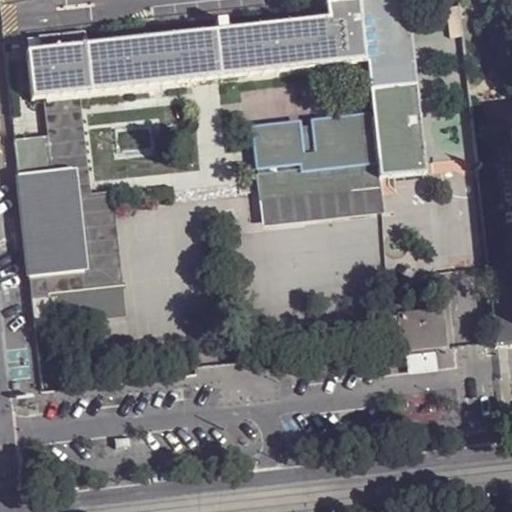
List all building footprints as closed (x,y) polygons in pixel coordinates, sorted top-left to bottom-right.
[(39,53),(26,54),(31,101),(45,100),(75,96),(221,80),(365,64),(375,161),(377,178),(424,173),(405,0),(358,0),(324,4),(325,18),(85,47),(39,53)] [(84,31),(37,36),(39,53),(85,47),(84,31)] [(75,96),(76,101),(221,85),(221,80),(75,96)] [(102,197),(86,198),(76,101),(75,96),(45,100),(50,138),(53,173),(71,170),(82,273),(46,278),(49,296),(111,289),(102,197)] [(53,173),(50,138),(14,141),(17,177),(53,173)] [(257,174),(260,192),(302,187),(305,213),(381,205),(377,178),(375,161),(303,168),(302,163),(257,168),(257,174)] [(53,173),(17,177),(28,280),(46,278),(82,273),(71,170),(53,173)] [(260,192),(257,174),(255,174),(261,226),(381,213),(381,205),(305,213),(302,187),(260,192)] [(46,278),(28,280),(30,298),(49,296),(46,278)] [(511,287),(487,291),(493,343),(493,347),(511,344),(511,313),(507,314),(505,297),(511,295),(511,287)] [(434,308),(432,288),(422,289),(423,309),(434,308)] [(49,296),(30,298),(34,328),(52,326),(49,296)] [(396,347),(397,353),(443,348),(439,311),(386,317),(390,347),(396,347)] [(436,354),(407,358),(409,376),(438,373),(436,354)]
